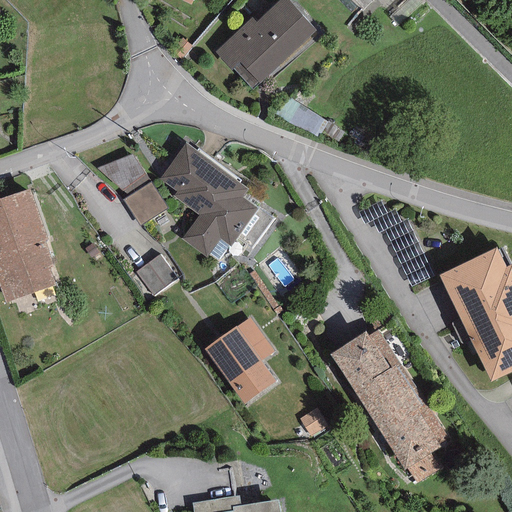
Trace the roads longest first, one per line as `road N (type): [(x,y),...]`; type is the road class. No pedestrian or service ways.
road 1 (residential): [(167,99),(331,167),(511,222)]
road 2 (unknown): [(331,167),(410,300),(511,436)]
road 3 (residential): [(0,167),(167,99)]
